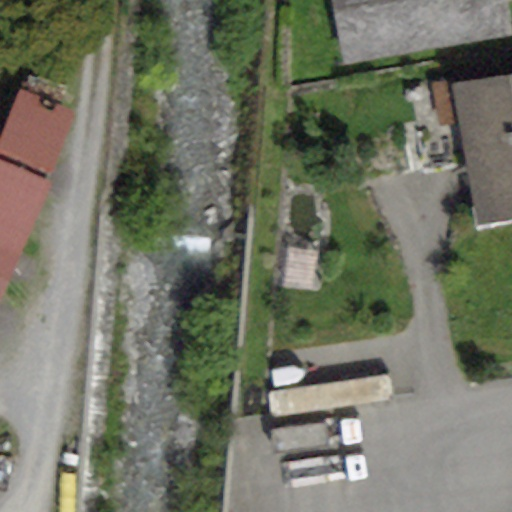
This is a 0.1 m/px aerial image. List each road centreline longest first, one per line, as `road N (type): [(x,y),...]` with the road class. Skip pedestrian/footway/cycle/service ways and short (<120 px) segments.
road 1 (track): [(101,0),(92,117),(45,419),(16,511)]
road 2 (residential): [(265,455),(511,418)]
